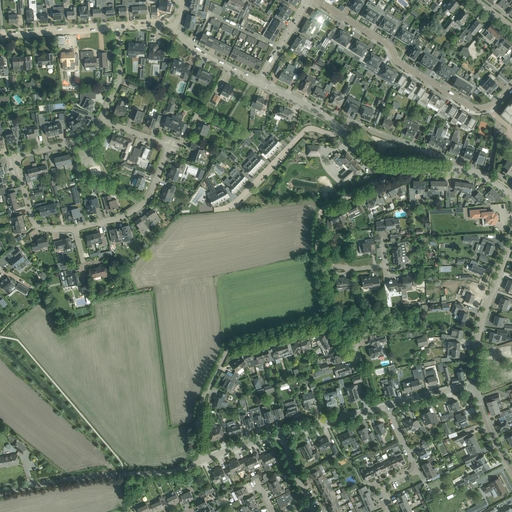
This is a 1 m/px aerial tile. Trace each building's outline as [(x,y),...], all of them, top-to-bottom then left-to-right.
[(24,14),(22,0),(13,0),(14,1),(17,1),(18,15),(24,14)] [(30,10),(27,10),(27,15),(27,21),(31,21),(31,22),(34,22),(34,21),(34,20),(37,20),(37,17),(37,15),(36,5),(35,0),(32,0),(33,5),(30,6),(30,10)] [(87,7),(78,8),(79,14),(80,14),(80,18),(88,17),(87,11),(90,11),(90,4),(90,2),(89,0),(86,0),(86,2),(87,7)] [(97,9),(93,9),(93,10),(93,17),(101,16),(101,9),(100,9),(100,7),(103,7),(102,0),(96,0),(97,5),(97,9)] [(126,5),(129,4),(128,0),(122,0),(123,3),(122,3),(123,5),(116,5),(116,8),(119,8),(119,15),(127,14),(126,7),(126,5)] [(135,2),(135,0),(128,0),(129,4),(129,8),(129,6),(132,6),(132,7),(133,14),(140,13),(139,2),(135,2)] [(146,0),(146,1),(143,1),(143,2),(139,2),(140,13),(147,13),(147,6),(147,5),(150,5),(149,0),(146,0)] [(232,11),(233,10),(237,0),(229,0),(228,2),(225,1),(223,7),(221,10),(224,12),(227,8),(229,9),(232,11)] [(241,18),(244,11),(241,9),(244,3),(238,0),(237,0),(233,10),(232,11),(239,14),(237,18),(240,19),(241,18)] [(350,0),(350,1),(353,2),(350,8),(353,10),(353,11),(356,13),(356,12),(357,13),(363,3),(359,0),(350,0)] [(456,1),(455,2),(452,0),(451,0),(443,10),(441,8),(437,12),(442,17),(447,11),(451,14),(458,5),(457,4),(458,3),(458,2),(457,2),(456,1)] [(506,0),(500,0),(497,4),(504,9),(509,3),(511,5),(511,3),(511,0),(510,0),(508,3),(506,1),(506,0)] [(159,9),(159,12),(160,12),(161,12),(163,12),(164,10),(169,11),(171,3),(161,1),(159,9)] [(197,10),(199,4),(189,2),(189,6),(190,6),(189,9),(197,10)] [(281,10),(289,15),(292,10),(287,7),(289,5),(284,2),(281,6),(283,7),(281,10)] [(370,3),(367,2),(363,9),(366,10),(362,17),(365,18),(365,17),(368,19),(376,6),(371,2),(370,3)] [(440,7),(434,3),(430,8),(435,12),(440,7)] [(114,15),(114,8),(113,4),(110,4),(110,5),(106,5),(107,8),(106,8),(106,9),(106,16),(107,16),(107,17),(110,17),(110,16),(114,15)] [(244,19),(247,12),(249,13),(250,10),(248,9),(249,8),(250,6),(247,4),(244,11),(241,18),(244,19)] [(43,5),(36,5),(37,15),(37,17),(40,16),(40,20),(48,20),(47,13),(47,9),(47,8),(45,8),(43,8),(43,5)] [(54,19),(62,19),(61,12),(58,13),(57,6),(53,7),(54,19)] [(383,10),(380,8),(376,6),(368,19),(371,21),(370,22),(373,24),(377,18),(380,19),(384,12),(382,11),(383,10)] [(74,14),(76,14),(76,7),(71,8),(71,12),(67,12),(68,18),(75,18),(74,14)] [(9,23),(18,22),(17,15),(12,15),(11,10),(9,11),(9,23)] [(288,16),(289,15),(281,10),(279,13),(277,12),(274,17),(280,20),(281,18),(286,20),(286,19),(288,19),(289,17),(288,16)] [(311,11),(310,13),(310,14),(310,15),(317,19),(319,16),(323,19),(324,19),(324,20),(326,18),(331,21),(332,18),(327,15),(319,10),(318,13),(313,10),(312,11),(311,11)] [(459,26),(469,15),(463,10),(456,19),(457,20),(455,23),(459,26)] [(385,16),(387,14),(384,12),(380,19),(382,20),(379,26),(379,27),(382,29),(382,28),(385,30),(391,19),(385,16)] [(187,17),(186,17),(185,21),(195,23),(196,16),(188,14),(187,17)] [(270,23),(280,29),(283,24),(284,24),(274,18),(273,18),(270,23)] [(320,29),(319,28),(322,24),(314,20),(312,22),(307,19),(307,21),(306,21),(304,23),(305,24),(304,25),(317,32),(320,29)] [(398,21),(397,23),(391,19),(385,30),(387,31),(387,32),(390,34),(390,33),(391,33),(394,28),(397,29),(401,22),(398,21)] [(445,33),(447,31),(454,22),(450,19),(443,28),(442,30),(445,33)] [(481,22),(478,20),(477,21),(476,21),(472,26),(469,24),(460,36),(460,35),(461,36),(463,37),(465,35),(466,36),(470,40),(473,36),(482,25),(480,24),(481,22)] [(195,23),(185,21),(184,24),(185,24),(185,27),(193,29),(195,23)] [(423,21),(418,28),(423,31),(428,24),(423,21)] [(277,35),(280,29),(270,23),(266,29),(277,35)] [(406,25),(402,23),(397,30),(400,32),(397,37),(400,39),(399,40),(402,41),(409,31),(404,28),(406,25)] [(488,39),(497,27),(492,23),(486,30),(489,32),(485,37),(488,39)] [(315,36),(317,32),(304,25),(303,25),(301,28),(302,29),(301,30),(306,32),(304,35),(310,39),(313,34),(315,36)] [(496,38),(502,31),(497,27),(488,39),(490,41),(494,36),(496,38)] [(273,41),(277,35),(266,29),(263,35),(273,41),(274,41),(273,41)] [(340,30),(337,35),(334,34),(333,37),(331,40),(339,45),(346,33),(343,31),(342,32),(340,30)] [(419,33),(415,31),(413,34),(409,31),(402,41),(405,43),(406,42),(408,44),(411,39),(414,41),(419,33)] [(497,47),(507,35),(502,31),(496,38),(499,40),(495,45),(497,47)] [(241,32),(239,37),(244,40),(247,35),(241,32)] [(205,44),(209,36),(203,33),(199,42),(200,41),(205,44)] [(349,36),(350,35),(346,33),(339,45),(347,50),(351,44),(348,42),(351,37),(349,36)] [(506,53),(509,50),(508,49),(511,43),(511,39),(507,35),(497,47),(492,53),(497,57),(499,54),(503,57),(506,53)] [(211,47),(215,39),(209,36),(205,44),(211,47)] [(297,37),(294,42),(302,47),(305,48),(307,45),(309,47),(311,48),(312,46),(312,45),(311,44),(311,43),(312,42),(303,37),(302,39),(297,37)] [(321,42),(319,45),(322,46),(325,48),(330,40),(327,38),(326,37),(322,43),(321,42)] [(217,50),(220,41),(215,39),(211,47),(217,50)] [(421,41),(417,39),(415,41),(413,45),(410,49),(413,51),(409,57),(412,59),(412,58),(415,59),(416,57),(417,57),(416,57),(421,49),(417,47),(421,41)] [(358,42),(356,40),(353,45),(351,44),(347,50),(355,55),(362,43),(359,40),(358,42)] [(222,52),(226,44),(220,41),(217,50),(222,52)] [(300,50),(302,47),(294,42),(291,47),(296,50),(294,52),(303,57),(305,53),(300,50)] [(143,54),(144,44),(138,43),(136,43),(135,43),(129,43),(128,53),(129,53),(129,52),(136,52),(136,53),(143,54)] [(366,45),(362,43),(355,55),(360,58),(358,60),(361,62),(365,56),(363,54),(367,47),(365,46),(366,45)] [(163,60),(164,51),(157,50),(157,45),(150,44),(150,50),(149,49),(149,59),(163,60)] [(228,55),(232,47),(226,44),(222,52),(228,55)] [(236,59),(240,51),(241,48),(235,45),(230,56),(236,59)] [(462,48),(459,52),(467,58),(470,54),(468,48),(464,48),(463,49),(462,48)] [(431,55),(424,50),(420,56),(423,57),(420,63),(422,64),(422,65),(424,66),(431,55)] [(100,67),(108,66),(107,53),(99,53),(99,58),(96,58),(94,58),(93,51),(81,52),(81,59),(85,59),(86,67),(97,66),(100,66),(100,67)] [(242,61),(245,53),(240,51),(236,59),(242,61)] [(63,66),(78,65),(78,56),(74,56),(74,52),(62,53),(62,62),(63,62),(63,66)] [(371,53),(368,58),(365,56),(361,62),(370,67),(376,56),(374,55),(375,55),(375,54),(375,53),(374,53),(374,52),(373,52),(372,52),(371,52),(371,53)] [(53,67),(53,64),(52,53),(46,54),(46,57),(38,58),(39,64),(47,64),(47,67),(48,68),(52,68),(53,67)] [(247,64),(251,56),(245,53),(242,61),(247,64)] [(30,56),(29,56),(28,56),(26,55),(24,56),(22,57),(22,60),(23,60),(24,65),(23,65),(23,69),(31,69),(31,68),(33,68),(32,60),(30,60),(30,56)] [(439,59),(431,55),(424,66),(427,68),(427,67),(430,69),(433,63),(436,65),(439,59)] [(253,67),(257,59),(251,56),(247,64),(253,67)] [(379,57),(378,57),(376,56),(370,67),(375,70),(373,73),(376,75),(380,69),(377,67),(382,59),(382,58),(382,57),(381,57),(381,56),(380,56),(379,56),(379,57)] [(23,69),(23,65),(24,65),(23,60),(22,60),(22,57),(22,58),(13,58),(14,66),(14,71),(18,71),(18,69),(23,69)] [(446,60),(441,57),(437,65),(439,67),(436,72),(438,74),(440,76),(441,76),(448,65),(444,63),(446,60)] [(0,68),(1,69),(1,76),(8,75),(8,69),(4,70),(3,58),(0,58),(0,68)] [(258,70),(262,61),(257,59),(253,67),(258,69),(258,70)] [(179,60),(178,61),(174,60),(173,61),(173,62),(171,69),(170,73),(175,75),(177,71),(181,72),(181,75),(180,75),(181,75),(180,77),(186,79),(190,70),(183,67),(185,63),(182,62),(182,61),(179,60)] [(276,64),(273,72),(277,74),(281,67),(276,64)] [(391,69),(386,65),(383,70),(380,69),(376,75),(384,80),(391,69)] [(455,65),(453,69),(448,65),(441,76),(442,76),(442,77),(444,78),(445,78),(447,79),(450,74),(453,76),(458,68),(455,65)] [(285,77),(283,81),(290,85),(295,74),(294,73),(293,73),(295,70),(296,68),(293,66),(292,69),(288,77),(287,76),(286,78),(285,77)] [(288,70),(285,69),(284,72),(282,71),(278,79),(283,81),(285,77),(286,78),(287,76),(288,77),(292,69),(289,67),(288,70)] [(196,77),(209,83),(213,75),(200,69),(196,77)] [(391,69),(384,80),(392,85),(396,78),(393,77),(396,72),(391,69)] [(484,79),(484,80),(486,82),(494,89),(498,84),(494,81),(496,78),(490,73),(488,75),(488,76),(485,80),(484,79)] [(508,80),(499,73),(496,77),(506,85),(510,81),(508,80)] [(405,88),(409,82),(405,80),(406,78),(400,74),(395,83),(401,86),(397,92),(402,94),(405,88)] [(457,89),(463,79),(456,74),(452,80),(455,81),(452,86),(457,89)] [(302,82),(299,89),(305,92),(308,86),(309,87),(313,88),(314,85),(316,80),(313,79),(311,82),(302,78),(300,81),(302,82)] [(36,87),(36,79),(32,79),(32,82),(25,83),(26,87),(36,87)] [(457,89),(462,92),(468,82),(463,79),(457,89)] [(414,95),(419,88),(415,85),(416,84),(410,80),(409,82),(405,88),(410,91),(407,97),(411,100),(415,95),(414,95)] [(128,86),(137,89),(139,84),(130,81),(128,86)] [(329,93),(334,84),(331,82),(329,85),(327,84),(324,90),(316,87),(313,94),(319,97),(319,98),(322,100),(326,92),(329,93)] [(468,82),(462,92),(463,93),(463,94),(466,96),(467,95),(470,90),(472,92),(476,86),(468,82)] [(481,84),(478,87),(484,92),(486,90),(487,91),(490,93),(493,88),(494,89),(486,82),(482,86),(481,84)] [(233,88),(226,84),(223,90),(221,94),(228,98),(230,94),(233,88)] [(349,84),(344,94),(347,96),(352,86),(349,84)] [(421,105),(428,94),(424,91),(425,89),(420,86),(419,88),(414,95),(415,95),(420,98),(417,103),(421,105)] [(91,97),(90,93),(80,94),(81,98),(82,98),(82,99),(81,101),(85,103),(83,107),(84,107),(83,108),(86,109),(91,111),(92,111),(93,111),(94,110),(94,109),(94,108),(93,107),(94,107),(93,106),(95,102),(88,99),(89,97),(91,97)] [(330,103),(330,104),(332,105),(333,104),(335,105),(336,103),(341,105),(344,99),(339,96),(333,93),(328,102),(330,103)] [(345,107),(344,110),(350,113),(352,110),(356,112),(356,113),(359,106),(352,102),(354,98),(349,96),(350,94),(349,94),(349,95),(347,98),(344,106),(345,107)] [(434,106),(439,98),(433,94),(432,96),(428,94),(421,105),(425,108),(428,103),(434,106)] [(251,104),(251,106),(261,111),(263,106),(262,106),(265,100),(258,96),(255,102),(253,101),(251,104)] [(440,117),(447,105),(443,103),(444,101),(439,98),(434,106),(439,109),(436,114),(440,117)] [(126,108),(122,106),(124,101),(120,100),(118,105),(117,105),(114,114),(119,115),(119,114),(124,116),(126,110),(126,108)] [(392,108),(397,110),(400,104),(393,101),(392,105),(393,106),(392,108)] [(511,102),(509,106),(508,105),(504,109),(505,110),(501,114),(510,123),(511,121),(511,102)] [(364,116),(363,119),(369,121),(371,117),(373,118),(374,115),(372,114),(374,110),(362,105),(359,114),(364,116)] [(379,120),(384,106),(380,105),(375,118),(379,120)] [(447,105),(440,117),(445,119),(447,115),(453,118),(457,111),(458,109),(452,106),(451,108),(447,105)] [(134,121),(140,124),(144,113),(138,110),(138,109),(134,107),(131,115),(135,116),(134,121)] [(276,110),(274,114),(287,119),(290,120),(294,112),(287,109),(287,110),(280,107),(278,111),(276,110)] [(61,124),(65,123),(64,111),(64,114),(59,114),(60,119),(56,119),(56,120),(57,123),(53,124),(55,134),(56,134),(56,135),(59,134),(59,133),(63,132),(61,124)] [(461,113),(457,111),(453,118),(450,122),(454,125),(457,120),(462,124),(466,117),(467,117),(468,115),(462,112),(461,113)] [(397,114),(394,123),(398,124),(400,117),(402,118),(404,113),(401,112),(400,115),(397,114)] [(149,116),(146,126),(153,128),(156,121),(159,122),(162,116),(155,113),(154,118),(149,116)] [(172,128),(178,113),(177,113),(175,116),(173,115),(172,118),(167,117),(163,128),(169,130),(170,127),(172,128)] [(178,113),(172,128),(175,129),(174,132),(180,134),(182,130),(184,131),(187,124),(184,123),(181,122),(184,115),(178,113)] [(39,114),(40,122),(41,128),(45,127),(46,132),(47,136),(51,135),(51,136),(54,135),(54,134),(55,134),(53,124),(49,125),(48,122),(47,122),(45,122),(44,118),(43,118),(43,116),(42,114),(39,114)] [(69,122),(71,130),(76,128),(76,127),(78,126),(78,127),(81,125),(80,124),(82,123),(83,124),(86,120),(79,114),(77,117),(75,115),(71,117),(72,121),(69,122)] [(382,126),(390,129),(392,122),(388,121),(389,116),(386,115),(384,119),(382,126)] [(470,119),(467,117),(466,117),(462,124),(460,128),(464,130),(466,126),(472,130),(477,121),(471,118),(470,119)] [(405,135),(413,138),(415,132),(417,133),(418,130),(418,129),(418,128),(417,127),(416,126),(413,125),(413,123),(407,120),(404,128),(407,129),(405,135)] [(204,135),(208,126),(199,123),(196,132),(204,135)] [(29,127),(23,129),(24,135),(27,134),(28,139),(36,137),(35,132),(38,131),(37,126),(30,128),(29,127)] [(435,146),(442,129),(438,127),(436,132),(437,132),(435,137),(432,135),(432,133),(429,132),(425,141),(429,142),(428,144),(435,146)] [(5,134),(6,140),(7,139),(8,144),(16,142),(15,138),(18,137),(16,128),(12,129),(13,132),(5,134)] [(442,129),(435,146),(443,149),(443,148),(447,149),(450,140),(446,139),(446,141),(442,139),(444,135),(445,135),(446,131),(442,129)] [(457,155),(458,152),(459,153),(460,149),(456,147),(458,143),(457,142),(459,138),(457,137),(457,136),(456,135),(458,131),(455,130),(449,145),(451,146),(449,152),(450,152),(449,153),(452,154),(452,153),(457,155)] [(126,159),(126,158),(129,152),(128,151),(130,145),(132,141),(127,139),(126,143),(126,144),(123,143),(124,139),(120,138),(121,137),(117,136),(117,137),(113,135),(113,136),(112,136),(111,136),(111,137),(111,138),(112,139),(110,143),(124,148),(123,151),(124,151),(122,157),(122,158),(122,159),(123,160),(125,160),(126,159)] [(262,138),(259,141),(264,145),(260,149),(269,158),(276,151),(266,142),(262,138)] [(282,145),(275,138),(271,141),(269,139),(266,142),(276,151),(282,145)] [(470,160),(475,149),(472,148),(471,149),(467,147),(469,142),(466,141),(462,150),(465,151),(463,157),(466,158),(465,159),(469,160),(469,159),(470,160)] [(193,154),(191,160),(199,163),(203,150),(197,148),(199,144),(192,142),(190,148),(195,150),(193,155),(193,154)] [(131,155),(129,161),(137,163),(139,158),(138,158),(138,156),(146,159),(147,155),(151,156),(153,150),(149,149),(142,146),(141,149),(135,148),(132,156),(131,155)] [(306,146),(307,156),(319,155),(318,146),(306,146)] [(487,153),(481,151),(483,148),(479,146),(474,158),(477,159),(476,162),(482,165),(482,164),(484,165),(485,165),(487,153)] [(253,150),(246,157),(249,160),(259,169),(265,162),(256,153),(253,150)] [(339,152),(336,155),(338,157),(342,162),(343,163),(349,169),(347,171),(346,169),(340,174),(342,176),(340,178),(344,182),(353,174),(354,174),(361,168),(346,152),(342,156),(339,152)] [(72,165),(71,162),(69,154),(62,156),(64,164),(65,168),(66,169),(68,168),(69,167),(68,166),(72,165)] [(61,165),(64,164),(62,156),(55,158),(57,166),(58,169),(62,168),(61,165)] [(503,167),(505,168),(503,171),(511,176),(511,175),(511,158),(509,157),(503,167)] [(37,168),(39,175),(48,173),(47,167),(48,166),(46,160),(42,161),(43,166),(37,168)] [(259,169),(249,160),(246,163),(249,165),(245,169),(252,175),(259,169)] [(33,169),(28,170),(29,173),(25,174),(27,183),(31,182),(30,178),(39,175),(37,168),(36,163),(32,164),(33,169)] [(176,167),(173,166),(170,173),(169,173),(168,178),(176,181),(180,182),(180,181),(181,177),(178,176),(179,172),(182,173),(185,165),(178,163),(176,167)] [(138,179),(135,179),(134,179),(132,183),(133,184),(133,185),(135,185),(135,186),(142,189),(145,182),(144,182),(145,178),(143,178),(145,173),(136,169),(134,175),(139,177),(138,179)] [(239,171),(232,177),(242,186),(248,180),(239,171)] [(242,186),(232,177),(230,180),(226,184),(236,193),(242,186)] [(405,191),(406,190),(401,181),(387,189),(392,198),(397,195),(395,193),(398,191),(400,197),(404,195),(404,194),(405,191)] [(424,191),(424,189),(424,185),(425,185),(425,182),(425,181),(419,181),(413,181),(413,191),(409,191),(410,202),(411,205),(414,205),(414,194),(421,194),(424,194),(424,199),(428,199),(428,194),(428,186),(428,191),(424,191)] [(439,190),(439,181),(431,181),(431,186),(428,186),(428,194),(428,199),(431,199),(431,190),(439,190)] [(442,197),(442,190),(447,190),(447,181),(439,181),(439,190),(439,197),(442,197)] [(462,190),(464,183),(462,183),(462,182),(460,181),(459,182),(455,182),(454,190),(457,191),(457,189),(462,190)] [(465,193),(466,191),(470,191),(472,192),(473,188),(471,188),(471,185),(471,184),(464,183),(462,190),(461,193),(465,193)] [(165,187),(161,198),(168,201),(172,192),(174,192),(176,187),(169,184),(168,188),(165,187)] [(223,186),(215,191),(222,202),(230,198),(223,186)] [(489,198),(495,191),(492,188),(487,193),(485,195),(489,198)] [(8,202),(16,200),(15,196),(17,196),(16,192),(12,193),(11,189),(7,190),(3,191),(0,191),(0,195),(3,195),(5,203),(8,202)] [(215,191),(207,195),(214,206),(222,202),(215,191)] [(495,191),(489,198),(492,202),(494,200),(496,202),(501,197),(495,191)] [(376,192),(366,197),(369,204),(367,204),(369,208),(373,206),(379,203),(381,206),(385,204),(382,197),(379,199),(376,192)] [(473,195),(470,198),(474,202),(476,205),(479,202),(484,197),(478,192),(474,196),(473,195)] [(118,208),(116,199),(112,200),(110,195),(103,197),(106,210),(111,209),(111,210),(118,208)] [(84,200),(84,201),(87,214),(97,212),(95,208),(99,207),(97,198),(90,200),(90,201),(88,201),(87,200),(87,199),(85,199),(84,200)] [(17,212),(16,209),(20,208),(19,204),(17,204),(16,200),(8,202),(9,206),(11,206),(12,210),(7,211),(8,215),(10,214),(17,212)] [(47,205),(42,206),(41,203),(36,204),(37,208),(39,208),(41,216),(45,215),(45,216),(49,215),(48,214),(49,214),(47,205)] [(49,214),(57,212),(54,203),(47,205),(49,214)] [(365,211),(361,204),(356,206),(355,203),(344,208),(350,219),(353,217),(354,216),(354,215),(355,214),(354,213),(354,212),(360,210),(361,213),(365,211)] [(71,205),(61,208),(63,214),(66,213),(68,221),(74,219),(76,219),(76,217),(81,216),(79,208),(72,209),(72,208),(71,205)] [(150,225),(151,226),(155,224),(161,220),(155,212),(154,212),(152,209),(146,213),(148,216),(145,218),(144,216),(143,216),(147,220),(150,225)] [(470,211),(471,217),(486,216),(487,225),(486,225),(486,226),(492,225),(492,224),(495,224),(495,222),(497,222),(497,220),(498,220),(498,216),(497,216),(497,214),(494,214),(494,212),(486,212),(486,211),(484,211),(484,209),(470,211)] [(22,215),(18,216),(17,212),(10,214),(11,218),(11,221),(15,220),(16,225),(24,223),(22,223),(22,220),(23,219),(22,215)] [(328,215),(327,228),(331,229),(332,223),(341,218),(338,213),(332,216),(332,215),(328,215)] [(150,225),(147,220),(144,222),(140,217),(135,222),(139,228),(138,229),(142,234),(148,229),(147,228),(150,225)] [(395,229),(400,228),(399,219),(395,219),(394,218),(385,219),(385,220),(376,222),(377,231),(387,230),(386,229),(391,228),(391,229),(391,228),(395,227),(395,229)] [(16,225),(12,226),(13,230),(14,233),(25,231),(24,226),(23,227),(23,223),(24,223),(16,225)] [(120,230),(122,240),(123,242),(124,247),(124,246),(123,243),(130,242),(128,235),(131,234),(129,225),(122,227),(123,230),(120,230)] [(122,240),(120,230),(117,231),(116,229),(109,230),(112,239),(114,239),(115,242),(122,240)] [(106,243),(104,236),(101,236),(100,233),(93,234),(95,242),(95,244),(99,243),(100,246),(106,244),(106,243)] [(95,242),(93,234),(86,236),(88,243),(87,243),(88,247),(92,246),(91,243),(95,242)] [(328,246),(338,245),(337,238),(339,237),(339,234),(334,235),(335,238),(327,239),(328,246)] [(13,246),(22,239),(20,236),(11,243),(13,246)] [(49,245),(48,241),(47,236),(37,238),(38,242),(32,244),(33,249),(33,251),(42,249),(41,247),(49,245)] [(60,241),(55,242),(56,247),(56,249),(64,247),(65,249),(67,248),(72,247),(77,246),(76,241),(71,242),(70,237),(62,239),(63,241),(61,242),(60,241)] [(488,255),(488,254),(489,254),(491,254),(494,246),(488,244),(489,241),(483,238),(481,245),(478,252),(481,253),(480,257),(487,260),(488,256),(488,255)] [(359,244),(360,254),(371,252),(371,247),(374,246),(373,239),(366,240),(363,244),(359,244)] [(398,247),(392,247),(393,255),(394,255),(394,257),(402,256),(406,255),(407,255),(405,244),(409,243),(408,239),(398,240),(399,246),(398,247)] [(22,252),(18,248),(12,253),(15,256),(8,261),(10,263),(9,264),(12,267),(13,266),(15,269),(16,268),(17,268),(17,267),(20,265),(22,268),(26,265),(25,264),(29,261),(25,256),(24,257),(21,253),(22,252)] [(402,256),(394,257),(394,259),(393,260),(394,264),(397,263),(398,269),(404,269),(404,265),(405,265),(408,258),(407,258),(406,255),(402,256)] [(479,274),(482,275),(485,269),(477,266),(479,263),(472,260),(469,266),(472,267),(470,270),(470,271),(475,273),(475,274),(479,275),(479,274)] [(109,276),(108,274),(106,264),(100,266),(100,267),(90,270),(92,278),(103,275),(104,278),(109,276)] [(65,271),(60,272),(62,280),(67,279),(68,286),(78,284),(77,277),(77,273),(78,273),(78,272),(68,275),(67,271),(67,270),(65,271)] [(47,277),(43,271),(39,275),(43,280),(47,277)] [(379,288),(378,277),(371,278),(371,276),(362,278),(363,287),(371,286),(372,289),(379,288)] [(412,289),(412,286),(410,277),(409,276),(406,276),(406,277),(402,278),(403,282),(400,282),(401,292),(406,291),(411,290),(412,289)] [(11,280),(8,277),(0,283),(0,284),(6,292),(6,291),(9,294),(13,291),(10,288),(14,285),(17,286),(16,287),(20,290),(20,291),(26,294),(26,293),(27,293),(29,289),(19,283),(18,283),(12,280),(11,280)] [(344,290),(353,288),(351,279),(346,279),(346,277),(336,278),(337,289),(344,288),(344,290)] [(401,292),(400,282),(397,283),(396,280),(392,281),(392,280),(389,280),(389,281),(388,281),(389,287),(387,287),(388,292),(396,291),(397,292),(401,292)] [(88,285),(80,287),(81,294),(89,292),(88,285)] [(468,293),(470,290),(464,288),(463,290),(460,289),(458,294),(461,296),(462,294),(466,296),(465,301),(471,303),(474,296),(468,293)] [(502,298),(499,306),(503,308),(501,312),(506,311),(506,310),(507,309),(509,303),(511,303),(511,299),(506,297),(505,299),(502,298)] [(458,319),(464,321),(465,321),(466,321),(467,318),(466,317),(467,313),(461,311),(463,307),(454,303),(451,312),(456,314),(459,315),(458,319)] [(494,324),(504,327),(505,323),(503,322),(504,318),(496,316),(494,324)] [(319,340),(316,342),(319,346),(322,344),(329,339),(326,334),(327,333),(325,329),(317,334),(317,336),(318,338),(319,340)] [(462,330),(456,329),(456,330),(452,329),(451,332),(450,336),(455,337),(461,338),(461,337),(462,337),(462,335),(462,334),(462,330)] [(508,330),(505,330),(498,329),(498,330),(497,333),(498,333),(497,334),(491,332),(490,337),(489,337),(489,339),(489,340),(496,342),(499,342),(499,340),(501,335),(504,336),(504,334),(507,334),(508,330)] [(375,347),(369,349),(371,358),(379,356),(379,357),(384,356),(384,354),(381,346),(380,343),(382,342),(387,341),(386,336),(370,340),(371,345),(374,344),(375,347)] [(428,344),(426,336),(417,339),(418,347),(428,344)] [(312,349),(309,340),(306,341),(305,337),(303,338),(303,339),(300,340),(302,349),(304,353),(307,352),(307,350),(312,349)] [(324,355),(330,353),(335,350),(333,348),(336,346),(334,344),(333,344),(329,339),(322,344),(325,349),(322,350),(324,355)] [(299,350),(302,349),(300,340),(296,341),(296,340),(293,341),(294,344),(292,345),(294,354),(300,352),(299,350)] [(459,350),(460,343),(453,342),(449,342),(449,345),(453,345),(453,349),(459,350)] [(287,344),(286,343),(280,345),(284,357),(293,354),(291,346),(288,347),(287,344)] [(487,354),(487,361),(499,362),(500,362),(500,357),(499,357),(500,353),(510,349),(509,346),(508,344),(495,348),(495,352),(494,352),(490,352),(491,352),(490,354),(487,354)] [(274,360),(280,358),(284,357),(280,345),(274,347),(276,353),(273,354),(274,360)] [(268,350),(267,349),(267,350),(265,350),(265,349),(261,350),(264,359),(267,358),(267,361),(269,362),(275,360),(274,360),(273,354),(272,354),(273,354),(269,355),(268,350)] [(459,357),(459,350),(453,349),(452,352),(448,352),(447,355),(447,357),(441,358),(442,362),(445,361),(452,361),(452,356),(459,357)] [(265,362),(264,359),(261,350),(257,352),(257,353),(256,353),(255,352),(255,354),(257,359),(254,360),(255,366),(260,364),(265,362)] [(334,352),(325,355),(326,356),(327,356),(328,360),(330,361),(333,360),(335,364),(343,361),(341,353),(335,355),(334,352)] [(255,366),(254,360),(251,361),(250,358),(249,357),(246,358),(244,360),(242,357),(241,357),(242,358),(241,359),(240,358),(236,361),(242,368),(245,366),(246,367),(248,365),(250,367),(255,366)] [(237,380),(240,375),(239,374),(237,372),(242,368),(236,361),(233,363),(234,364),(232,365),(232,364),(231,365),(235,370),(232,377),(237,380)] [(451,380),(447,368),(447,367),(448,367),(447,362),(445,362),(444,363),(442,363),(443,367),(447,381),(451,380)] [(342,364),(335,366),(336,372),(335,372),(337,377),(351,373),(349,365),(343,367),(342,364)] [(392,365),(388,366),(390,370),(392,370),(394,374),(397,374),(394,364),(392,365)] [(421,368),(421,366),(420,364),(415,365),(416,369),(413,370),(415,381),(407,383),(406,382),(403,383),(405,391),(421,387),(419,380),(421,380),(423,380),(423,379),(424,379),(424,377),(421,368)] [(318,372),(315,372),(316,376),(319,376),(331,372),(329,368),(322,370),(318,372)] [(451,380),(452,383),(458,382),(458,380),(465,379),(463,371),(463,369),(462,368),(461,368),(459,368),(458,369),(458,370),(459,371),(456,372),(457,378),(451,380)] [(427,372),(426,372),(427,376),(427,378),(429,385),(437,383),(435,376),(436,376),(435,370),(427,372)] [(489,374),(486,375),(487,382),(494,381),(495,388),(504,384),(503,381),(499,382),(499,375),(502,375),(501,371),(502,371),(502,370),(498,371),(498,370),(489,372),(489,374)] [(232,389),(231,389),(233,384),(237,386),(239,381),(226,374),(223,380),(225,381),(222,387),(228,390),(230,392),(232,389)] [(388,376),(381,378),(382,383),(383,386),(386,396),(393,394),(391,386),(395,385),(393,379),(389,380),(388,376)] [(258,378),(253,379),(256,389),(261,388),(260,385),(258,378)] [(346,388),(350,403),(360,399),(356,385),(346,388)] [(327,398),(327,401),(326,404),(327,407),(328,407),(328,409),(330,408),(332,408),(332,407),(337,405),(336,403),(336,401),(335,401),(334,401),(334,399),(339,397),(340,402),(344,401),(340,387),(341,390),(337,391),(324,395),(325,399),(327,398)] [(216,398),(214,405),(221,407),(223,399),(224,399),(226,394),(220,392),(219,397),(214,396),(214,397),(216,398)] [(303,399),(302,399),(305,409),(311,408),(310,405),(311,405),(312,406),(316,405),(312,392),(305,394),(306,395),(302,396),(303,399)] [(489,406),(501,402),(500,399),(501,399),(499,394),(489,398),(491,402),(488,403),(489,406)] [(294,399),(285,401),(287,408),(288,411),(286,412),(287,417),(296,414),(295,412),(298,411),(295,403),(294,399)] [(453,415),(454,415),(452,412),(460,408),(457,401),(446,405),(450,413),(440,417),(442,420),(445,418),(449,417),(453,415)] [(489,406),(492,415),(500,412),(499,409),(503,408),(501,402),(489,406)] [(268,411),(267,408),(266,407),(265,406),(263,406),(262,407),(262,409),(260,409),(261,413),(262,413),(263,417),(265,416),(266,419),(267,418),(268,422),(274,420),(272,414),(271,414),(270,411),(268,411)] [(284,417),(282,411),(281,411),(280,408),(272,410),(273,414),(276,413),(276,416),(277,415),(278,419),(284,417)] [(422,414),(421,415),(426,425),(432,422),(433,425),(439,423),(435,414),(432,416),(430,411),(427,412),(426,411),(425,411),(422,413),(422,414)] [(460,413),(455,416),(457,421),(457,422),(455,422),(457,427),(460,426),(461,425),(462,427),(468,424),(465,418),(467,418),(465,414),(462,416),(460,413)] [(511,413),(504,416),(506,420),(499,423),(499,424),(497,426),(499,431),(504,429),(505,431),(510,429),(507,422),(511,420),(511,413)] [(217,438),(224,436),(223,433),(225,432),(225,431),(224,427),(220,414),(217,415),(220,426),(217,427),(217,428),(210,430),(212,436),(210,436),(212,441),(217,439),(217,438)] [(246,415),(241,417),(243,424),(246,423),(246,425),(247,425),(248,429),(254,427),(252,421),(251,421),(250,418),(247,419),(246,415)] [(260,415),(252,417),(253,421),(256,420),(256,422),(258,422),(259,426),(264,424),(262,418),(261,418),(260,415)] [(411,418),(404,422),(408,430),(409,432),(412,430),(420,427),(422,431),(423,430),(421,426),(418,420),(413,422),(411,418)] [(442,420),(443,423),(442,423),(447,434),(452,432),(447,422),(445,418),(442,420)] [(380,434),(386,432),(381,423),(374,426),(378,434),(375,435),(377,441),(382,439),(380,434)] [(241,431),(239,424),(227,427),(228,430),(228,431),(227,431),(228,434),(229,434),(230,436),(236,434),(235,433),(241,431)] [(366,427),(358,431),(361,436),(363,440),(368,437),(369,440),(370,441),(375,438),(374,436),(372,432),(369,434),(366,427)] [(343,435),(339,437),(340,437),(341,440),(343,443),(347,441),(349,444),(353,442),(354,445),(353,446),(355,449),(360,446),(357,440),(356,440),(353,434),(350,436),(348,432),(346,433),(346,434),(344,435),(343,435)] [(466,432),(453,439),(455,442),(459,440),(460,440),(461,442),(464,441),(464,442),(463,442),(462,444),(463,445),(465,446),(466,445),(467,444),(466,442),(467,442),(469,446),(477,442),(473,436),(469,438),(466,432)] [(320,450),(330,444),(327,437),(323,439),(323,438),(319,440),(320,442),(317,443),(320,450)] [(16,441),(12,446),(18,451),(22,446),(16,441)] [(477,442),(469,446),(466,447),(470,456),(464,459),(466,463),(472,460),(478,457),(477,454),(476,454),(475,451),(480,449),(477,442)] [(419,446),(417,446),(419,451),(418,452),(421,458),(428,455),(428,456),(430,455),(431,453),(430,451),(428,450),(427,451),(426,448),(425,447),(428,446),(427,443),(424,444),(419,446)] [(317,450),(312,453),(307,444),(300,448),(306,460),(315,456),(317,459),(320,457),(317,450)] [(268,454),(271,461),(276,459),(277,461),(280,459),(274,449),(269,451),(270,453),(268,454)] [(261,462),(259,456),(257,452),(251,455),(252,456),(250,458),(254,465),(259,463),(261,462)] [(406,463),(402,456),(401,452),(395,455),(399,464),(400,466),(401,466),(400,465),(402,464),(402,465),(406,463)] [(395,455),(394,453),(389,456),(394,467),(399,464),(395,455)] [(0,467),(18,463),(18,459),(17,454),(0,457),(0,467)] [(271,461),(268,454),(265,455),(264,454),(259,456),(261,462),(262,462),(266,470),(270,468),(268,465),(267,465),(267,464),(271,461)] [(394,467),(389,456),(387,457),(386,454),(382,456),(388,469),(394,467)] [(386,470),(388,469),(382,456),(377,459),(378,462),(383,473),(387,471),(386,470)] [(425,472),(434,468),(435,467),(434,464),(432,465),(430,461),(433,460),(432,456),(426,459),(427,462),(422,465),(425,472)] [(475,472),(478,470),(479,472),(483,470),(483,471),(490,467),(488,464),(488,463),(486,459),(486,460),(484,456),(479,459),(478,457),(472,460),(475,464),(472,466),(475,472)] [(245,469),(246,471),(250,469),(250,470),(250,471),(255,468),(254,465),(250,458),(247,459),(247,457),(241,460),(245,469)] [(245,469),(241,460),(238,462),(237,459),(235,461),(234,459),(232,461),(236,470),(238,473),(245,469)] [(231,472),(236,470),(232,461),(229,462),(230,463),(227,464),(229,468),(226,470),(229,475),(232,473),(231,472)] [(377,474),(372,464),(369,466),(367,462),(365,463),(367,467),(372,477),(377,474)] [(380,474),(383,473),(378,462),(372,464),(377,474),(379,473),(380,474)] [(315,478),(323,474),(321,469),(323,468),(321,465),(314,469),(315,471),(310,474),(311,478),(312,478),(313,480),(315,479),(315,478)] [(219,467),(216,468),(221,477),(223,481),(227,479),(226,476),(229,475),(226,470),(224,471),(222,467),(219,468),(219,467)] [(366,480),(372,477),(367,467),(359,471),(361,476),(364,475),(366,480)] [(216,480),(221,477),(216,468),(214,470),(214,471),(212,472),(214,476),(211,477),(214,483),(217,481),(216,480)] [(431,477),(432,480),(440,476),(437,470),(435,471),(434,468),(425,472),(426,475),(427,479),(428,478),(431,477)] [(466,477),(469,483),(479,477),(477,472),(466,477)] [(328,479),(325,473),(323,474),(315,478),(315,479),(318,484),(328,479)] [(270,489),(280,484),(276,476),(267,481),(270,486),(268,487),(270,489)] [(465,482),(455,487),(456,489),(459,488),(469,483),(468,480),(466,477),(463,479),(465,482)] [(320,490),(330,485),(328,479),(318,484),(317,485),(318,488),(319,488),(320,490)] [(506,491),(499,479),(492,482),(492,483),(483,488),(486,493),(491,490),(493,494),(497,492),(498,495),(506,491)] [(416,495),(417,494),(420,493),(419,491),(423,482),(412,487),(416,495)] [(280,484),(270,489),(271,492),(272,491),(275,497),(285,491),(284,488),(283,489),(280,484)] [(333,490),(330,485),(320,490),(321,491),(320,492),(322,495),(333,490)] [(360,495),(370,490),(369,488),(367,489),(365,486),(358,489),(360,495)] [(234,491),(231,493),(235,500),(236,501),(238,499),(244,497),(249,494),(246,488),(245,489),(244,487),(234,491)] [(190,491),(183,494),(181,488),(174,491),(179,501),(181,505),(188,502),(188,501),(193,498),(190,491)] [(336,495),(333,490),(322,495),(322,496),(323,495),(324,497),(323,498),(325,501),(336,495)] [(363,500),(371,497),(369,493),(371,493),(370,490),(360,495),(363,500)] [(174,504),(179,501),(174,491),(171,493),(173,496),(167,499),(165,496),(163,497),(167,507),(168,509),(175,505),(174,504)] [(290,501),(286,503),(286,502),(293,498),(289,491),(276,498),(279,505),(281,510),(282,510),(282,511),(286,511),(295,508),(294,505),(292,506),(291,505),(288,507),(288,506),(291,504),(290,501)] [(245,499),(242,501),(244,504),(245,506),(255,501),(254,498),(255,498),(254,495),(250,497),(249,494),(244,497),(245,499)] [(397,504),(406,500),(404,494),(396,498),(398,501),(396,502),(397,504)] [(339,501),(336,495),(325,501),(327,504),(328,504),(328,506),(338,501),(339,501)] [(167,507),(163,497),(162,496),(159,498),(160,501),(151,505),(154,511),(160,509),(161,510),(167,507)] [(366,506),(373,503),(375,502),(374,499),(372,500),(371,497),(363,500),(366,506)] [(204,498),(195,502),(199,508),(202,507),(205,505),(206,508),(208,507),(211,505),(215,503),(215,502),(213,501),(210,502),(207,504),(207,503),(204,498)] [(151,511),(154,511),(151,505),(148,500),(145,502),(147,504),(137,509),(138,510),(137,510),(136,511),(151,511)] [(402,509),(409,505),(406,500),(397,504),(398,506),(400,505),(402,509)] [(477,505),(466,510),(467,511),(477,511),(486,508),(485,507),(488,506),(485,500),(476,504),(477,505)] [(255,501),(245,506),(247,511),(251,511),(260,508),(258,502),(256,503),(255,501)] [(340,507),(338,501),(328,506),(330,511),(340,507)] [(375,506),(374,504),(373,503),(366,506),(368,511),(377,507),(376,505),(375,506)]
